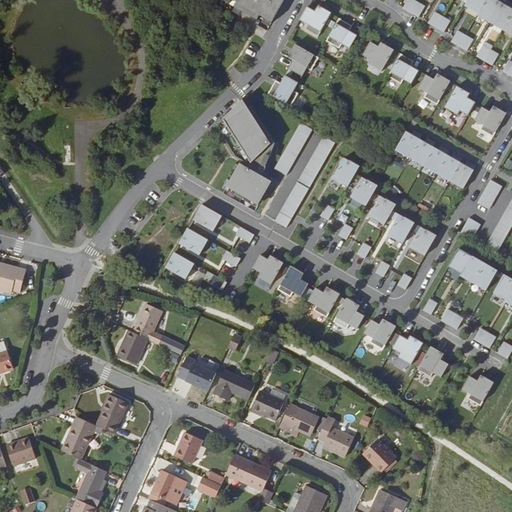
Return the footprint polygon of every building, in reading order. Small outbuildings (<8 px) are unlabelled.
[(284,0),(233,0),(238,3),(235,7),(257,20),(260,15),(272,22),(285,0),(284,0)] [(413,0),(407,0),(403,9),(411,13),(417,2),(413,0)] [(468,0),(465,7),(477,14),(485,0),(468,0)] [(492,0),(485,0),(477,14),(484,19),(484,20),(489,23),(500,4),(492,0)] [(417,2),(411,13),(418,18),(425,7),(417,2)] [(511,11),(500,4),(489,23),(495,26),(496,25),(503,29),(511,12),(511,11)] [(307,7),(300,20),(308,24),(306,29),(318,36),(331,14),(318,6),(315,11),(307,7)] [(442,17),(435,12),(428,23),(436,28),(442,17)] [(511,12),(503,29),(510,33),(509,35),(511,36),(511,12)] [(450,21),(442,17),(436,28),(444,32),(450,21)] [(339,19),(327,41),(339,48),(342,43),(350,48),(358,36),(350,31),(352,26),(339,19)] [(465,36),(458,31),(451,42),(459,47),(465,36)] [(473,40),(465,36),(459,47),(466,51),(473,40)] [(371,42),(363,55),(371,60),(369,64),(381,71),(394,50),(381,43),(379,47),(371,42)] [(294,61),(289,69),(302,76),(307,68),(311,71),(318,58),(297,45),(289,58),(294,61)] [(490,50),(483,46),(476,57),(484,61),(490,50)] [(498,55),(490,50),(484,61),(492,66),(498,55)] [(401,54),(388,76),(400,83),(403,79),(412,84),(419,71),(411,67),(414,61),(401,54)] [(511,73),(511,62),(509,61),(502,72),(510,76),(511,73)] [(268,94),(290,106),(298,93),(294,90),(298,83),(286,75),(281,83),(276,81),(268,94)] [(418,88),(426,92),(423,97),(438,105),(451,82),(437,75),(434,80),(426,75),(418,88)] [(447,107),(460,114),(462,110),(469,114),(476,103),(468,98),(471,93),(458,86),(447,107)] [(223,119),(251,163),(270,144),(242,101),(223,119)] [(480,129),(494,136),(506,114),(493,107),(490,112),(482,107),(475,120),(483,125),(480,129)] [(313,129),(300,122),(274,168),(287,175),(313,129)] [(411,135),(420,140),(423,135),(414,130),(411,135)] [(411,135),(407,132),(397,148),(411,156),(420,140),(411,135)] [(292,217),(335,143),(323,136),(280,211),(292,217)] [(425,142),(434,147),(436,143),(428,138),(425,142)] [(425,142),(420,140),(411,156),(424,164),(434,147),(425,142)] [(438,150),(447,155),(450,151),(441,146),(438,150)] [(438,150),(434,147),(424,164),(438,171),(447,155),(438,150)] [(452,158),(460,163),(463,158),(454,153),(452,158)] [(452,158),(447,155),(438,171),(451,179),(460,163),(452,158)] [(350,162),(345,159),(334,177),(349,186),(360,167),(350,161),(350,162)] [(511,161),(507,159),(503,167),(511,171),(511,170),(511,161)] [(465,165),(474,171),(477,166),(467,161),(465,165)] [(465,165),(460,163),(451,179),(465,187),(474,171),(465,165)] [(240,164),(227,187),(258,204),(271,181),(240,164)] [(368,181),(363,178),(352,197),(367,205),(378,186),(369,181),(368,181)] [(491,180),(486,188),(498,195),(503,187),(491,180)] [(486,188),(482,195),(494,202),(498,195),(486,188)] [(477,203),(489,210),(494,202),(482,195),(477,203)] [(387,200),(381,197),(371,216),(385,224),(396,205),(387,199),(387,200)] [(418,206),(428,212),(431,206),(421,200),(418,206)] [(202,205),(196,215),(197,215),(194,219),(213,230),(221,216),(202,205)] [(335,209),(327,205),(321,216),(329,221),(335,209)] [(511,212),(506,210),(502,217),(511,222),(511,212)] [(292,217),(280,211),(274,220),(286,227),(292,217)] [(405,218),(400,215),(389,234),(404,242),(415,223),(406,218),(405,218)] [(511,222),(502,217),(497,225),(510,232),(511,227),(511,222)] [(481,225),(469,218),(464,226),(476,233),(481,225)] [(353,229),(345,224),(339,236),(347,240),(353,229)] [(497,225),(493,232),(505,239),(510,232),(497,225)] [(476,233),(464,226),(460,233),(472,240),(476,233)] [(241,227),(236,235),(250,243),(255,235),(241,227)] [(427,231),(422,228),(411,246),(426,255),(437,236),(427,230),(427,231)] [(189,229),(184,238),(181,244),(200,255),(208,240),(189,229)] [(493,232),(489,240),(501,247),(505,239),(493,232)] [(489,240),(484,248),(496,254),(501,247),(489,240)] [(372,248),(364,243),(357,255),(365,259),(372,248)] [(472,256),(459,249),(449,266),(462,274),(472,256)] [(227,251),(222,259),(236,267),(241,259),(227,251)] [(195,264),(175,253),(170,262),(170,263),(167,268),(186,279),(195,264)] [(259,276),(271,284),(283,263),(271,256),(269,260),(261,255),(253,268),(261,273),(259,276)] [(485,263),(472,256),(462,274),(461,275),(467,279),(468,277),(475,281),(485,263)] [(390,266),(382,261),(376,273),(383,278),(390,266)] [(0,266),(1,264),(0,263),(0,290),(12,294),(13,291),(20,293),(27,272),(17,269),(17,272),(0,266)] [(498,271),(485,263),(475,281),(482,285),(480,287),(487,290),(498,271)] [(304,275),(291,267),(278,289),(291,297),(294,292),(302,297),(309,284),(301,280),(304,275)] [(193,283),(199,273),(192,269),(186,279),(193,283)] [(412,278),(404,274),(397,285),(405,290),(412,278)] [(214,275),(209,283),(223,291),(227,283),(214,275)] [(511,292),(511,279),(505,275),(494,293),(508,301),(511,292)] [(327,317),(339,295),(327,288),(324,293),(316,288),(308,301),(317,305),(314,310),(327,317)] [(357,329),(365,317),(357,312),(360,307),(347,299),(334,321),(346,328),(349,324),(357,329)] [(438,304),(430,299),(423,311),(431,315),(438,304)] [(134,332),(148,338),(161,345),(165,337),(153,332),(162,311),(147,304),(134,332)] [(456,314),(448,310),(441,321),(449,326),(456,314)] [(463,319),(456,314),(449,326),(457,330),(463,319)] [(383,350),(396,327),(383,320),(380,325),(372,320),(365,333),(373,338),(371,342),(383,350)] [(488,333),(481,328),(474,340),(482,344),(488,333)] [(134,332),(129,330),(118,354),(137,363),(148,338),(134,332)] [(496,337),(488,333),(482,344),(489,349),(496,337)] [(241,339),(233,336),(227,350),(235,354),(241,339)] [(411,365),(424,343),(411,336),(408,340),(400,336),(392,349),(400,354),(398,358),(411,365)] [(511,346),(504,342),(498,354),(504,358),(511,346)] [(442,377),(449,365),(441,360),(444,355),(431,347),(418,369),(430,377),(434,373),(442,377)] [(278,353),(271,349),(265,361),(273,365),(278,353)] [(0,373),(13,370),(7,353),(0,354),(0,373)] [(217,373),(181,356),(172,375),(208,391),(217,373)] [(248,399),(255,384),(226,370),(214,393),(229,400),(233,392),(248,399)] [(478,404),(491,382),(481,376),(478,381),(470,376),(462,389),(470,394),(468,398),(478,404)] [(274,388),(271,393),(284,400),(287,394),(274,388)] [(284,400),(271,393),(261,389),(252,410),(259,414),(260,412),(277,419),(286,400),(284,400)] [(98,427),(116,435),(129,404),(110,395),(106,405),(107,406),(104,413),(98,427)] [(320,416),(291,403),(280,427),(301,437),(303,433),(312,437),(320,416)] [(367,427),(370,418),(362,415),(359,424),(367,427)] [(336,421),(328,417),(327,420),(322,431),(321,433),(328,437),(325,443),(324,447),(346,457),(354,437),(333,427),(336,421)] [(82,419),(78,418),(73,429),(77,431),(82,419)] [(322,431),(327,420),(324,418),(319,429),(322,431)] [(77,431),(73,429),(63,452),(80,460),(83,461),(98,427),(82,419),(77,431)] [(202,441),(184,433),(173,456),(191,464),(202,441)] [(318,439),(325,443),(328,437),(321,433),(318,439)] [(36,459),(28,438),(6,446),(13,467),(36,459)] [(397,458),(378,440),(364,455),(383,473),(397,458)] [(418,446),(412,449),(416,457),(422,454),(418,446)] [(272,471),(235,454),(226,474),(263,491),(264,489),(272,471)] [(104,478),(107,472),(83,461),(80,460),(76,467),(88,473),(76,499),(78,500),(97,508),(104,494),(101,492),(98,491),(104,478)] [(206,470),(203,477),(209,480),(212,473),(206,470)] [(162,479),(158,478),(152,493),(149,500),(151,501),(161,506),(164,507),(167,500),(177,504),(187,482),(165,472),(162,479)] [(221,485),(224,479),(212,473),(209,480),(221,485)] [(209,480),(203,477),(198,489),(216,497),(221,485),(209,480)] [(107,480),(104,478),(98,491),(101,492),(107,480)] [(321,511),(328,497),(307,488),(296,511),(321,511)] [(264,489),(263,491),(258,501),(266,504),(271,493),(264,489)] [(381,490),(371,511),(394,511),(396,508),(404,511),(408,502),(381,490)] [(26,495),(18,498),(23,511),(30,506),(26,495)] [(95,511),(97,508),(78,500),(72,511),(95,511)] [(158,511),(161,506),(151,501),(147,509),(145,508),(143,511),(158,511)]
